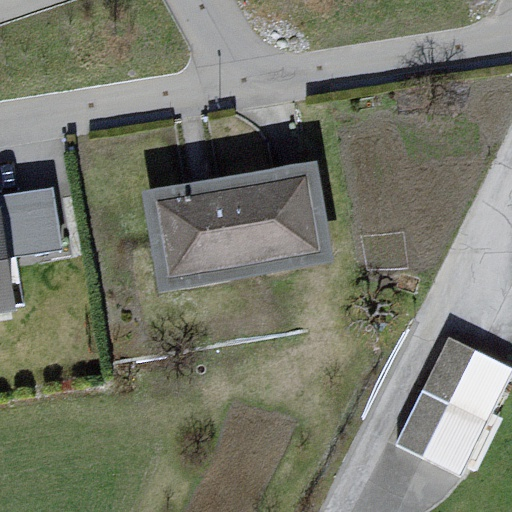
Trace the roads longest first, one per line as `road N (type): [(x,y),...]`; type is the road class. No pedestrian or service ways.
road 1 (residential): [(0,117),(511,31)]
road 2 (residential): [(340,511),(511,161)]
